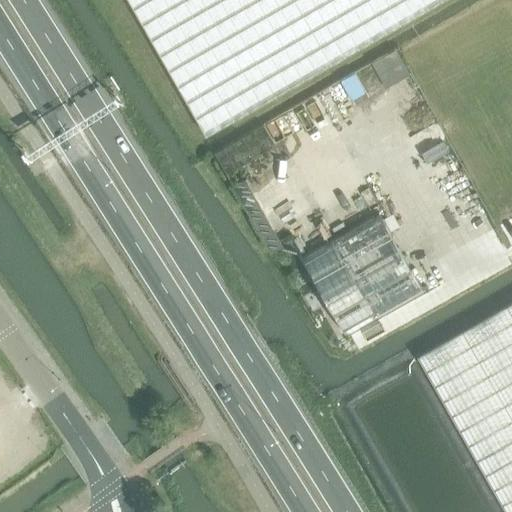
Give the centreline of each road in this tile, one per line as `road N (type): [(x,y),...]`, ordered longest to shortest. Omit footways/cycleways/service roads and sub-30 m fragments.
road 1 (trunk): [(346,511),(24,0)]
road 2 (trunk): [(0,33),(300,511)]
road 3 (unclassified): [(0,319),(76,433)]
